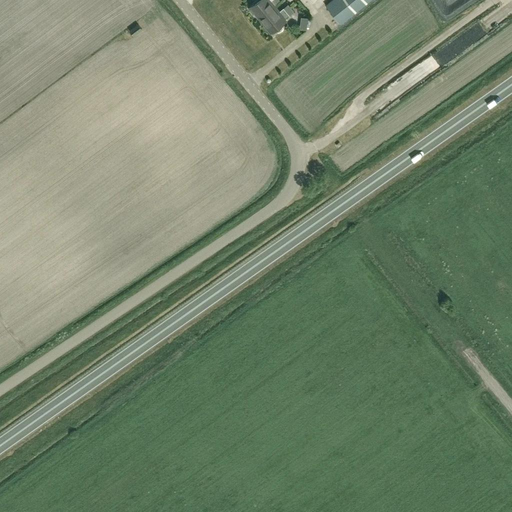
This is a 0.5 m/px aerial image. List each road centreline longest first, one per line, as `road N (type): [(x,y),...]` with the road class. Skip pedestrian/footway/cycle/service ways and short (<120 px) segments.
road 1 (trunk): [(0,446),(511,85)]
road 2 (unclassified): [(0,392),(283,200),(298,179),(296,145),(283,122),(182,0)]
